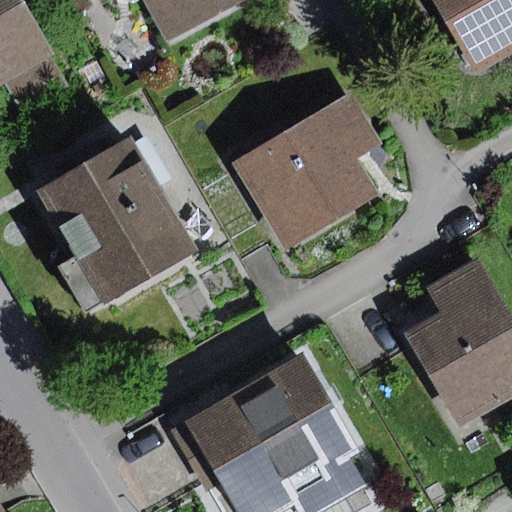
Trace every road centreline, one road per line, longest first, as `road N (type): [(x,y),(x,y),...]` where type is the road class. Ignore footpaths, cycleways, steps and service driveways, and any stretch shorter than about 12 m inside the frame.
road 1 (residential): [(54,452),(411,245),(440,184)]
road 2 (residential): [(440,184),(341,0)]
